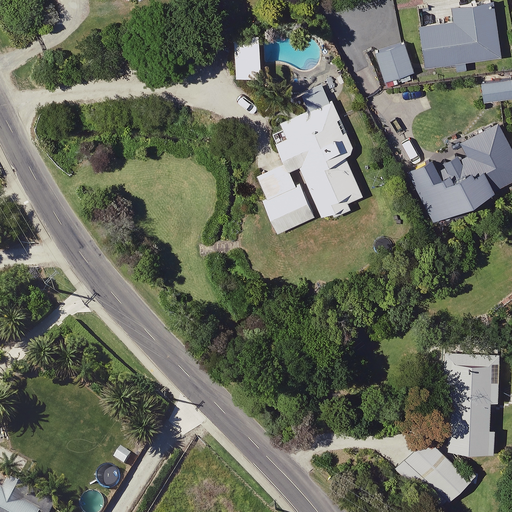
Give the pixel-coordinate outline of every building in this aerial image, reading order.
[(418,25),(424,65),(452,61),(454,71),(466,69),(465,60),(498,55),(490,0),(450,6),(452,20),(418,25)] [(259,74),(256,37),(232,38),(234,76),(259,74)] [(412,69),(403,41),(375,50),(383,78),(412,69)] [(511,97),(511,92),(510,74),(479,77),(481,101),(511,97)] [(254,173),(278,230),(313,216),(319,213),(320,216),(331,211),(332,214),(349,207),(346,200),(360,194),(343,153),(351,149),(323,81),(298,91),(306,109),(278,121),(285,136),(273,141),(282,161),(254,173)] [(511,178),(511,151),(497,122),(405,168),(431,219),(511,178)] [(497,348),(439,346),(438,387),(448,388),(446,450),(491,451),(492,427),(487,427),(488,399),(496,399),(497,348)] [(468,481),(455,466),(426,491),(439,506),(468,481)] [(53,511),(59,502),(7,475),(0,488),(0,511),(53,511)]
